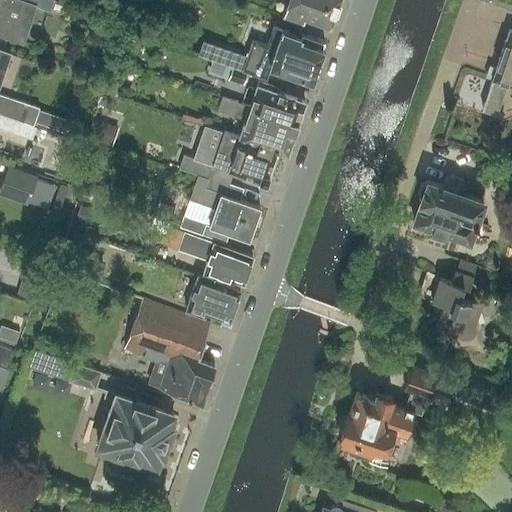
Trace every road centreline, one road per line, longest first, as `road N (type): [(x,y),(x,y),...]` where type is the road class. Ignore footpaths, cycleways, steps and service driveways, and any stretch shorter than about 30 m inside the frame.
road 1 (unclassified): [(358,321),(468,0)]
road 2 (tertiary): [(264,287),(363,0)]
road 3 (tertiary): [(187,511),(264,287)]
